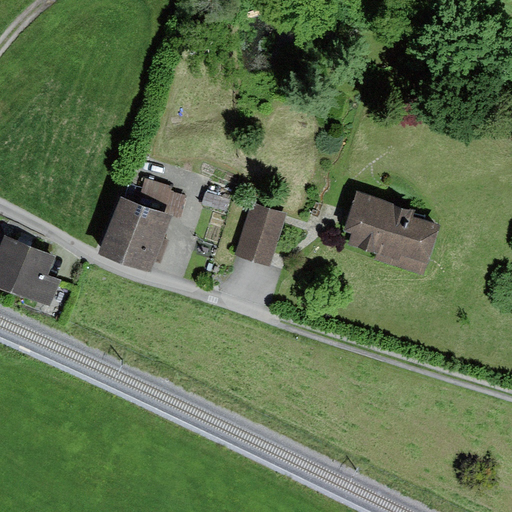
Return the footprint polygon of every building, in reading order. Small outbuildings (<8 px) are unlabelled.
[(145,176),(140,195),(173,207),(170,214),(181,217),(187,193),(171,189),(172,184),(145,176)] [(415,202),(357,184),(345,224),(353,226),(349,239),(379,248),(375,259),(424,273),(441,218),(412,209),(415,202)] [(140,195),(121,189),(100,243),(152,263),(170,214),(173,207),(140,195)] [(286,212),(251,200),(234,251),(269,263),(286,212)] [(55,251),(5,229),(0,240),(0,281),(50,303),(63,276),(47,269),(55,251)]
